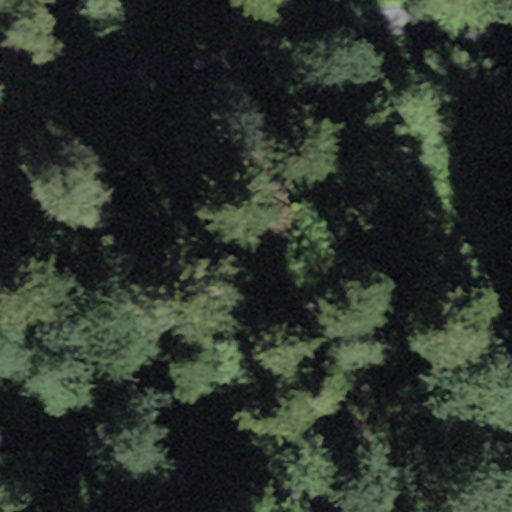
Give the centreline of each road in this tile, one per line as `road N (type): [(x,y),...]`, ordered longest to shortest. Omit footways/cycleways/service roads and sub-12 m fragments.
road 1 (track): [(0,41),(170,60),(377,15),(511,37)]
road 2 (track): [(367,511),(317,485),(217,490),(99,478),(0,431)]
